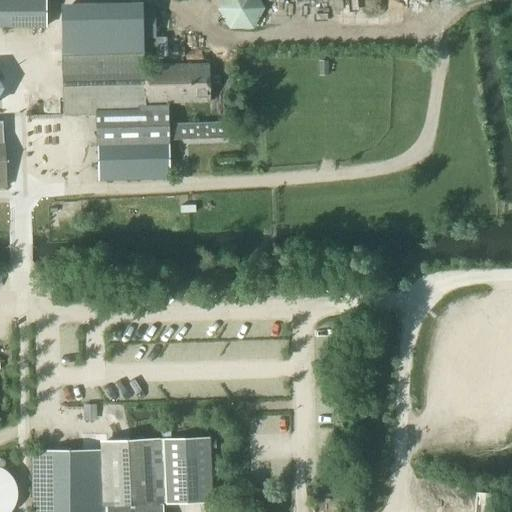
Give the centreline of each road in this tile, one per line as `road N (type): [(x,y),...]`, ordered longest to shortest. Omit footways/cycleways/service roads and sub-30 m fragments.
road 1 (track): [(483,0),(434,24),(439,58),(428,140),(399,164),(167,187),(23,189)]
road 2 (track): [(0,49),(21,50),(25,439),(0,444)]
